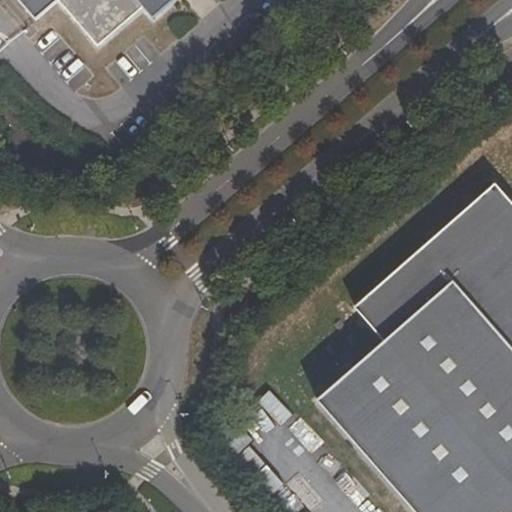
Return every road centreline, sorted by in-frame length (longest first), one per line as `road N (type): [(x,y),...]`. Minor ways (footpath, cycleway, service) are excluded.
road 1 (residential): [(155,318),(489,27)]
road 2 (unknown): [(0,40),(76,118),(90,119),(121,109),(248,0)]
road 3 (residential): [(361,66),(112,268)]
road 4 (residential): [(130,420),(208,511)]
